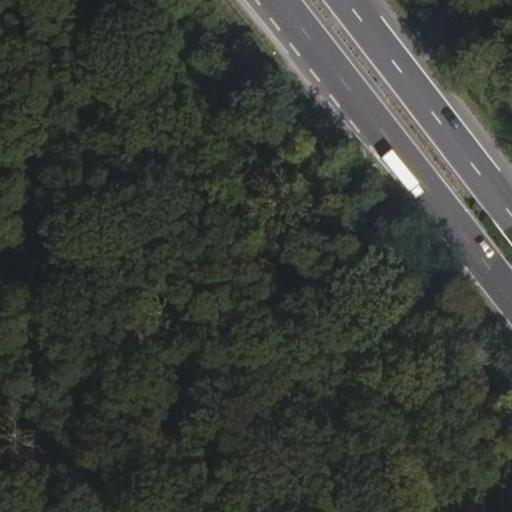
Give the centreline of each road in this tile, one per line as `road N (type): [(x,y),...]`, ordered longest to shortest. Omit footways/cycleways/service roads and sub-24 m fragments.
road 1 (trunk): [(275,0),(511,297)]
road 2 (trunk): [(511,216),(346,0)]
